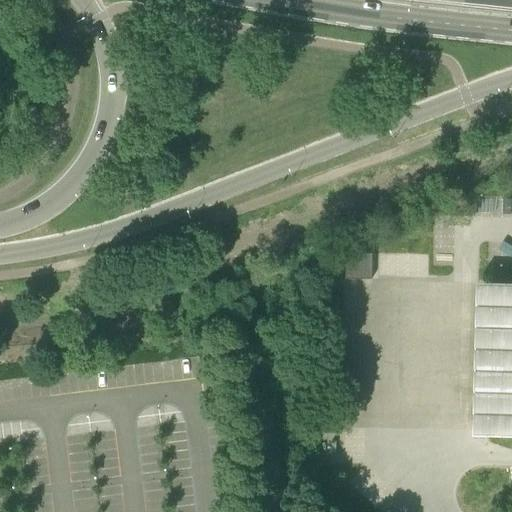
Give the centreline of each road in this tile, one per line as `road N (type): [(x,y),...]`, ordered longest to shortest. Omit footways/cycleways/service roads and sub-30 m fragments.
road 1 (primary): [(0,254),(144,220),(511,78)]
road 2 (primary): [(81,0),(112,64),(109,123),(73,185),(0,225)]
road 3 (primary): [(276,0),(511,30)]
